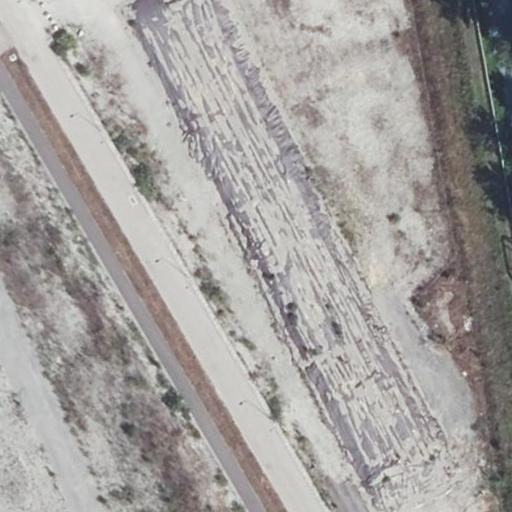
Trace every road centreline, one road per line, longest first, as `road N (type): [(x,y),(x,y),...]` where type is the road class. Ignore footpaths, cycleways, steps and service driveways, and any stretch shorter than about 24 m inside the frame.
road 1 (unclassified): [(312,511),(13,0)]
road 2 (track): [(476,0),(511,210)]
